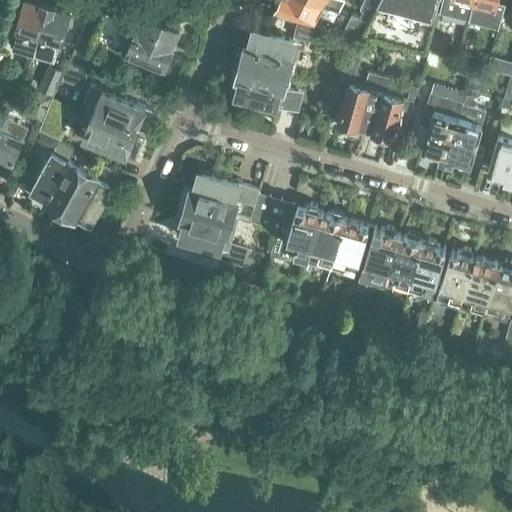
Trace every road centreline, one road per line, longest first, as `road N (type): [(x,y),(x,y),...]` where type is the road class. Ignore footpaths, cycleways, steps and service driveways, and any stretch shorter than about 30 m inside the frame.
road 1 (residential): [(184,117),(511,211)]
road 2 (residential): [(184,117),(122,250),(103,264)]
road 3 (residential): [(229,4),(184,117)]
